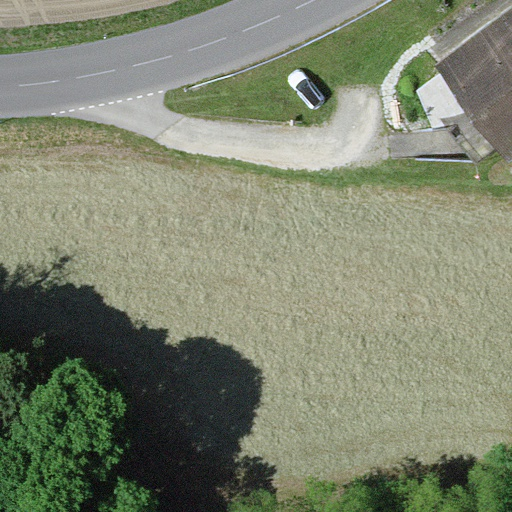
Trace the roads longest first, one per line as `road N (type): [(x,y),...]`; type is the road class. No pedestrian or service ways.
road 1 (unknown): [(123,67),(138,98),(171,119),(444,142)]
road 2 (secondary): [(312,0),(150,61),(0,86)]
